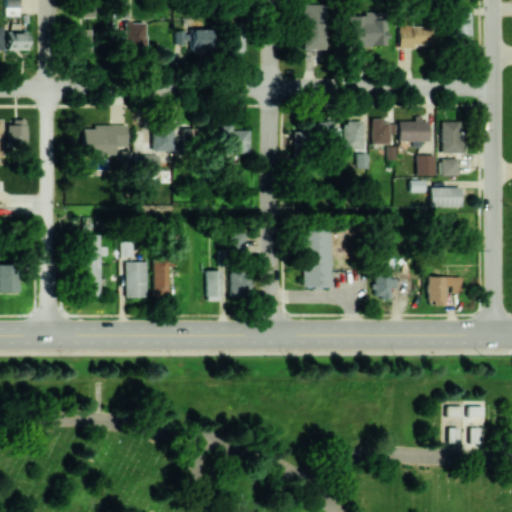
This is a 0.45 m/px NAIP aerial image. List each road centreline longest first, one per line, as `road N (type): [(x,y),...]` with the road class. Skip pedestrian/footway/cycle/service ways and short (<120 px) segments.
road 1 (secondary): [(0,335),(511,335)]
road 2 (residential): [(0,87),(493,86)]
road 3 (tertiary): [(492,0),(493,335)]
road 4 (residential): [(48,335),(47,0)]
road 5 (residential): [(269,334),(270,0)]
